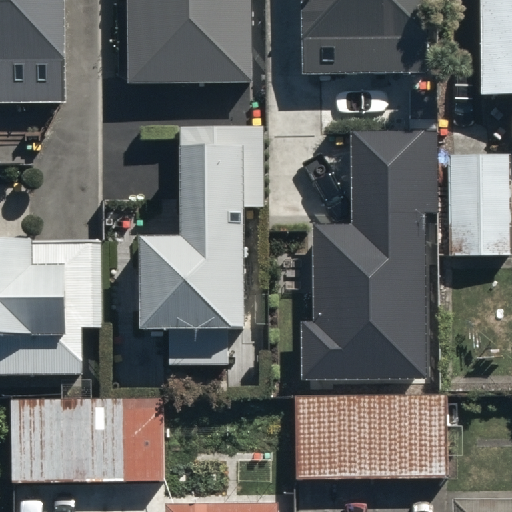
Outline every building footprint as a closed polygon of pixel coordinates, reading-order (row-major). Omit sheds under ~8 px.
[(0,0),(0,106),(62,106),(60,0),(0,0)] [(116,0),(117,82),(245,81),(244,0),(116,0)] [(299,0),(301,78),(425,77),(424,0),(299,0)] [(511,0),(475,0),(476,102),(511,102),(511,0)] [(267,131),(178,130),(177,245),(139,244),(138,339),(167,339),(167,374),(226,374),(226,337),(242,337),(243,211),(266,211),(267,131)] [(438,130),(351,131),(351,223),(313,223),(314,323),(300,323),(300,381),(429,380),(428,213),(438,213),(438,130)] [(511,156),(445,158),(448,264),(511,262),(511,156)] [(0,228),(5,229),(16,220),(16,204),(5,191),(0,191),(0,228)] [(0,379),(81,378),(81,331),(104,331),(103,244),(0,245),(0,379)] [(446,398),(291,397),(291,484),(445,486),(446,398)] [(161,400),(10,400),(10,485),(161,485),(161,400)] [(511,511),(511,500),(449,500),(448,511),(511,511)]
